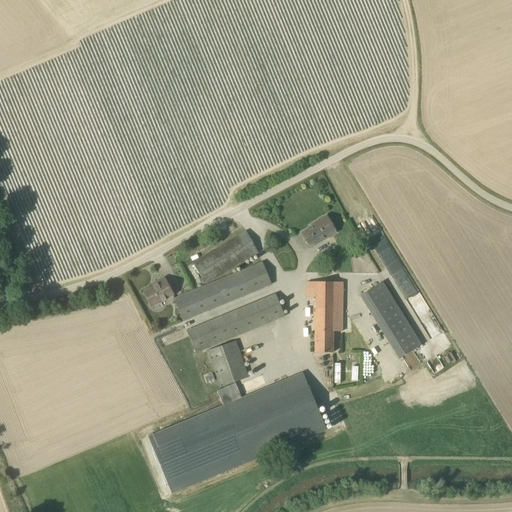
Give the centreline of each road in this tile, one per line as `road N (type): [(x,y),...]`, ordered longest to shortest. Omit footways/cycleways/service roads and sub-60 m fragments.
road 1 (unclassified): [(389,136),(121,272),(0,305)]
road 2 (track): [(421,144),(403,0)]
road 3 (unclassified): [(389,136),(421,144),(475,189),(511,207)]
